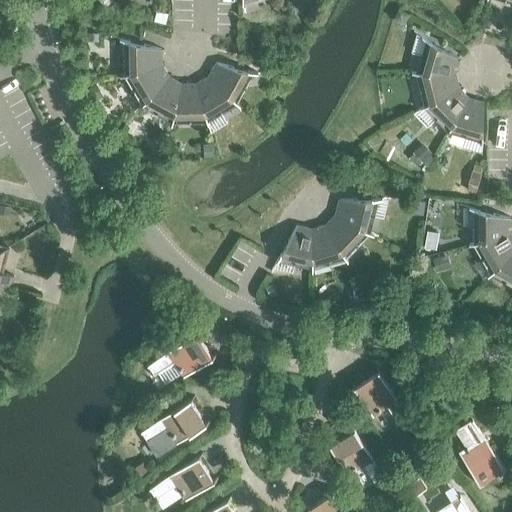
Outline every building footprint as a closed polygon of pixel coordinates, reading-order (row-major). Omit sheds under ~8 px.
[(415,72),(454,72),(458,58),(425,38),(415,72)] [(123,74),(161,63),(161,48),(122,39),(123,74)] [(208,75),(236,102),(253,71),(215,62),(208,75)] [(141,104),(168,76),(161,63),(123,74),(141,104)] [(458,86),(454,72),(415,72),(424,105),(458,86)] [(206,120),(236,102),(208,75),(195,82),(206,120)] [(171,121),(181,83),(168,76),(141,104),(171,121)] [(171,121),(206,120),(195,82),(181,83),(171,121)] [(448,130),(468,97),(458,86),(424,105),(448,130)] [(468,97),(448,130),(481,140),(482,101),(468,97)] [(335,213),(369,232),(377,198),(338,199),(335,213)] [(472,243),(510,232),(510,217),(472,207),(472,243)] [(345,257),(369,232),(335,213),(324,224),(345,257)] [(311,267),(311,228),(296,224),(277,259),(311,267)] [(311,267),(345,257),(324,224),(311,228),(311,267)] [(490,272),(511,249),(511,235),(510,232),(472,243),(490,272)] [(0,249),(0,282),(11,285),(13,275),(1,272),(6,256),(1,249),(0,249)] [(511,285),(511,249),(490,272),(511,285)] [(0,292),(8,294),(11,285),(0,282),(0,292)] [(195,332),(147,363),(153,374),(157,371),(166,384),(182,373),(183,375),(211,357),(195,332)] [(399,425),(409,419),(378,370),(353,386),(371,415),(386,405),(399,425)] [(189,398),(140,430),(156,455),(205,423),(189,398)] [(503,405),(488,405),(487,418),(502,419),(503,405)] [(458,451),(478,483),(503,467),(472,418),(462,424),(472,441),(458,451)] [(375,483),(385,477),(354,428),(329,444),(347,473),(362,463),(375,483)] [(175,484),(185,499),(213,480),(197,455),(148,487),(155,497),(175,484)] [(149,471),(143,461),(130,468),(136,479),(149,471)] [(413,496),(425,488),(418,477),(406,485),(413,496)] [(346,511),(332,491),(308,507),(310,511),(346,511)] [(435,510),(435,511),(470,511),(459,494),(435,510)] [(234,511),(225,499),(204,511),(234,511)]
